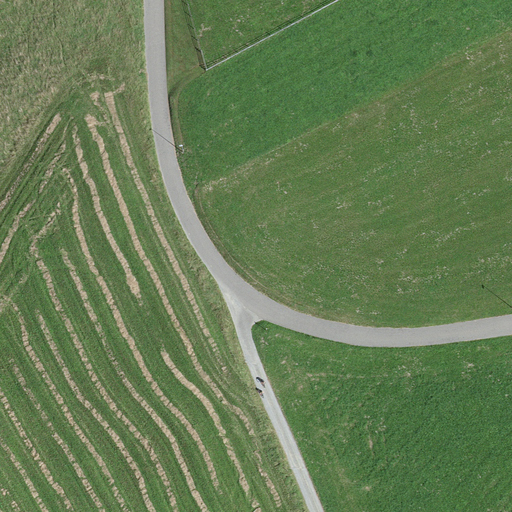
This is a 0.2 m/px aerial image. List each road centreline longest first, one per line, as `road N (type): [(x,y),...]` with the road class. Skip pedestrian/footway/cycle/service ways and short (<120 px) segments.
road 1 (residential): [(511,324),(369,336),(312,326),(242,291),(203,246),(171,176),(154,0)]
road 2 (track): [(242,291),(245,338),(312,511)]
